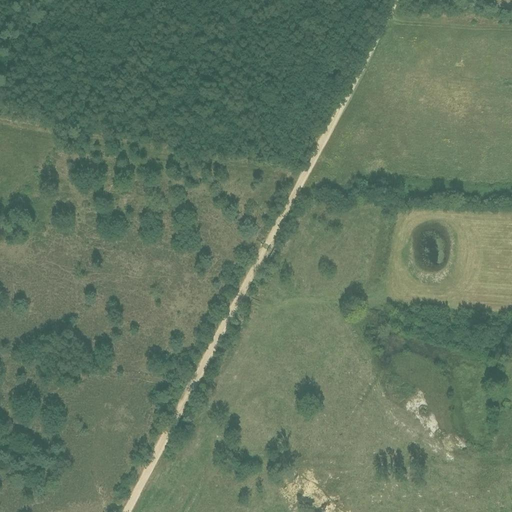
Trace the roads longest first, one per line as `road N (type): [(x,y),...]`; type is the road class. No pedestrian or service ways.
road 1 (track): [(128,511),(395,0)]
road 2 (track): [(236,304),(378,310)]
